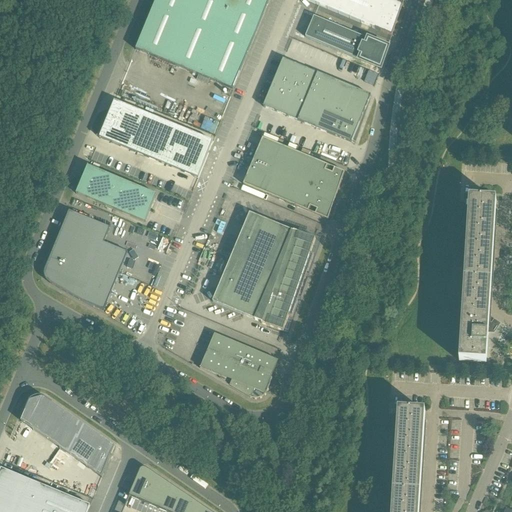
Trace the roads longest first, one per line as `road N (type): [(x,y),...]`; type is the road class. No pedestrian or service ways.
road 1 (unclassified): [(416,0),(284,401),(269,415),(249,414),(144,356)]
road 2 (unclassified): [(290,0),(144,356)]
road 3 (unclassified): [(48,304),(28,282),(30,254),(136,0)]
road 4 (unknown): [(168,298),(300,353)]
road 5 (unclassified): [(133,444),(24,367)]
road 6 (unknown): [(245,110),(363,157)]
road 7 (unclassified): [(232,511),(133,444)]
